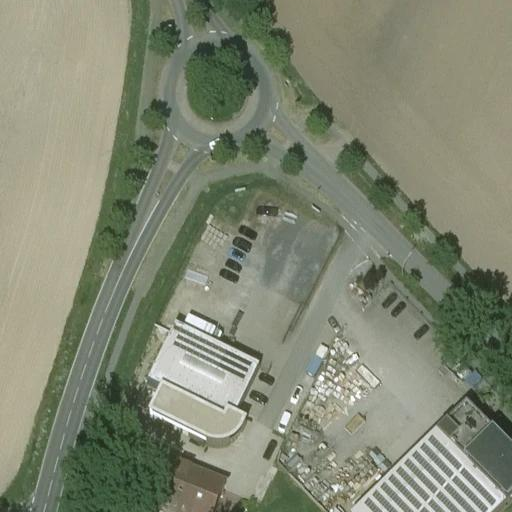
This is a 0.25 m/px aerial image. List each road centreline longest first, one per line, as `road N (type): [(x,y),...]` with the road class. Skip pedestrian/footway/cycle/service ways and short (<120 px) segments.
road 1 (tertiary): [(42,511),(69,416),(183,134)]
road 2 (residential): [(370,220),(277,408)]
road 3 (residential): [(511,363),(370,220)]
road 4 (residential): [(370,220),(257,125)]
road 5 (tertiary): [(257,125),(267,94),(256,64),(230,45),(197,47)]
